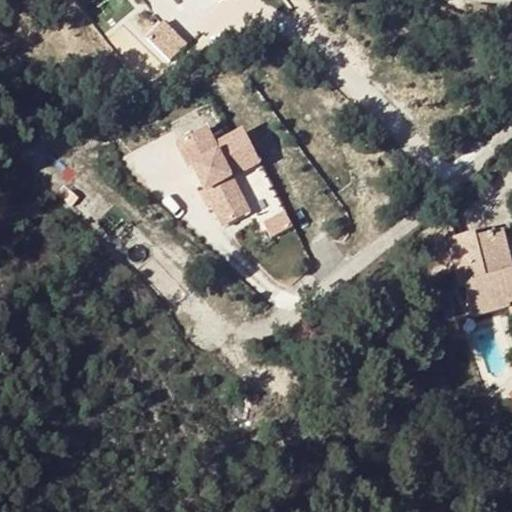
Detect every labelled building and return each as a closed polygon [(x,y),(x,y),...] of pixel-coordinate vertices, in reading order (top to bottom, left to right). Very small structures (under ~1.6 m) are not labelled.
[(475,7),(474,14),(488,16),(489,9),(475,7)] [(223,234),(248,220),(228,185),(257,169),(239,138),(211,154),(202,138),(174,154),(187,177),(190,175),(223,234)] [(266,238),(288,229),(282,213),(260,222),(266,238)] [(511,272),(503,236),(496,238),(478,242),(477,237),(456,242),(450,215),(420,238),(431,281),(459,274),(462,289),(467,287),(476,320),(511,311),(511,314),(511,272)] [(477,237),(478,242),(496,238),(495,230),(477,233),(477,237)] [(511,272),(511,233),(503,236),(511,272)] [(483,471),(470,483),(485,498),(497,487),(483,471)]
